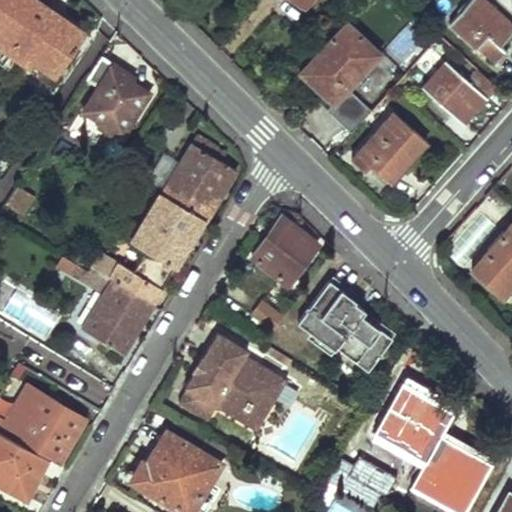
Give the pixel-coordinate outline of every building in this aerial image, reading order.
[(39,0),(0,0),(0,34),(11,42),(40,1),(39,0)] [(511,22),(487,0),(466,0),(446,22),(475,48),(477,46),(495,62),(506,50),(499,44),(511,30),(511,22)] [(40,1),(11,42),(52,71),(81,30),(40,1)] [(346,18),(295,72),(331,105),(333,107),(349,89),(384,52),(346,18)] [(130,71),(110,58),(81,105),(100,117),(97,121),(117,133),(146,87),(128,75),(130,71)] [(445,60),(422,86),(460,121),(484,96),(445,60)] [(371,110),(349,89),(333,107),(331,105),(327,109),(351,131),(371,110)] [(393,110),(356,151),(388,180),(426,140),(393,110)] [(162,185),(160,189),(202,214),(231,165),(210,152),(215,144),(194,131),(178,158),(162,185)] [(178,158),(163,149),(147,175),(162,185),(178,158)] [(1,172),(0,173),(0,204),(15,181),(1,172)] [(27,212),(35,191),(15,183),(6,203),(27,212)] [(202,214),(160,189),(130,239),(143,246),(130,268),(97,249),(88,264),(150,302),(202,214)] [(248,256),(288,281),(317,236),(277,210),(248,256)] [(511,219),(467,270),(496,296),(511,277),(511,219)] [(150,302),(88,264),(83,272),(102,284),(77,324),(98,336),(92,345),(115,360),(151,302),(150,302)] [(353,292),(329,276),(298,320),(333,346),(335,343),(368,366),(396,326),(351,296),(353,292)] [(283,314),(262,300),(254,312),(275,326),(283,314)] [(248,348),(217,330),(176,399),(207,418),(216,404),(257,428),(286,377),(245,353),(248,348)] [(0,421),(0,432),(42,455),(56,462),(82,417),(29,386),(36,373),(12,359),(4,373),(23,384),(1,422),(0,421)] [(452,411),(401,381),(372,431),(423,461),(408,487),(450,511),(461,511),(489,465),(438,435),(452,411)] [(134,482),(186,511),(188,511),(226,447),(204,435),(196,448),(164,430),(134,482)] [(0,432),(0,481),(21,493),(42,455),(0,432)] [(386,485),(339,458),(325,482),(372,508),(386,485)] [(511,511),(511,496),(506,493),(495,511),(511,511)]
